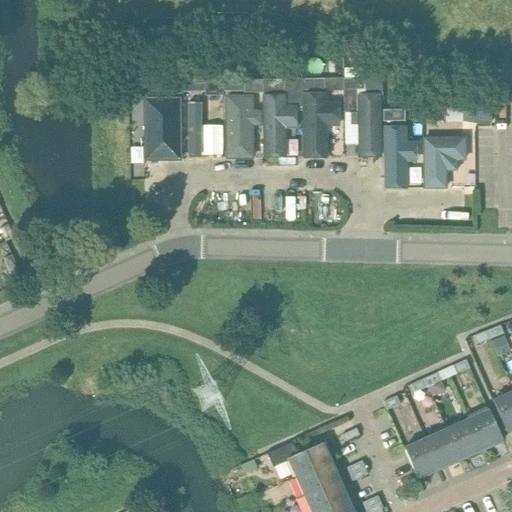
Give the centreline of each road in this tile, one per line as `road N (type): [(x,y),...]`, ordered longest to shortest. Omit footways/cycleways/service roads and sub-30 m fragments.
road 1 (residential): [(178,250),(183,176),(346,172),(368,194),(365,252)]
road 2 (unclassified): [(0,327),(178,250)]
road 3 (unclassified): [(178,250),(365,252)]
road 4 (unclassified): [(365,252),(511,255)]
